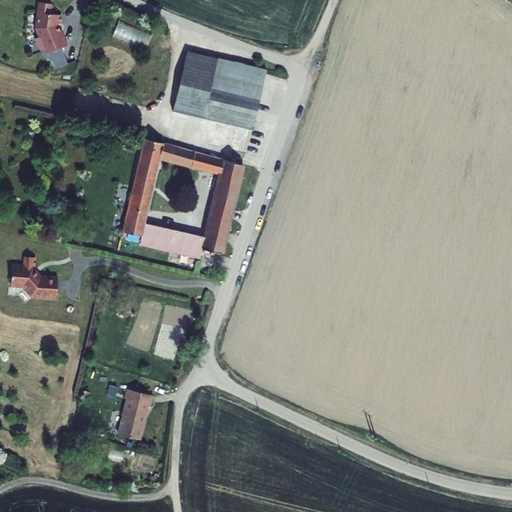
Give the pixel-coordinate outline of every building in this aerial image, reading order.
[(61,24),(62,15),(51,14),(52,4),(40,2),(36,28),(40,37),(36,38),(41,50),(44,48),(47,54),(68,45),(62,31),(60,31),(58,26),(58,23),(61,24)] [(120,20),(115,35),(148,47),(153,31),(120,20)] [(268,72),(188,52),(165,143),(245,165),(268,72)] [(145,138),(121,237),(124,238),(139,242),(141,236),(202,250),(222,254),(245,165),(165,143),(162,142),(145,138)] [(124,238),(121,237),(120,241),(122,241),(200,259),(202,250),(141,236),(139,242),(124,238)] [(22,286),(27,292),(29,292),(34,298),(40,298),(43,295),(57,297),(58,278),(43,276),(43,277),(42,277),(40,275),(38,275),(34,270),(34,268),(35,269),(36,258),(25,257),(24,267),(22,267),(23,265),(13,265),(12,283),(14,285),(22,286)] [(129,399),(119,433),(140,438),(148,404),(151,404),(154,394),(129,388),(125,398),(129,399)]
